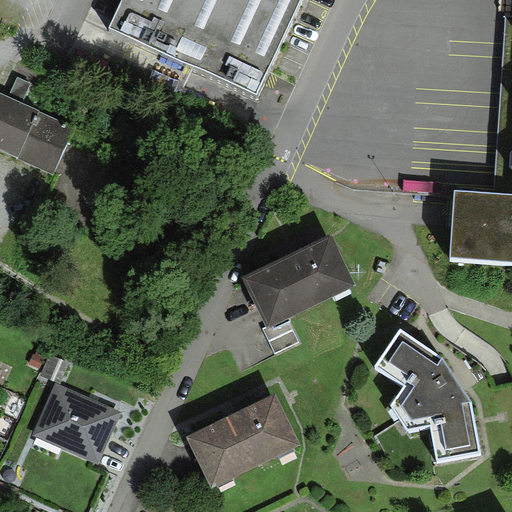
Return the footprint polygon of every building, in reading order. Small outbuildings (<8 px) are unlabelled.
[(303,0),(121,0),(106,33),(256,102),(303,0)] [(511,10),(503,10),(492,195),(456,193),(451,262),(511,266),(511,10)] [(68,135),(0,104),(0,157),(48,179),(68,135)] [(352,296),(330,251),(247,291),(269,336),(288,327),(352,296)] [(288,327),(269,336),(277,353),(296,344),(288,327)] [(443,360),(403,336),(379,371),(406,389),(394,409),(408,432),(431,426),(440,463),(482,455),(473,407),(443,360)] [(38,384),(54,390),(64,367),(48,360),(38,384)] [(118,418),(54,390),(32,440),(97,467),(118,418)] [(286,452),(263,405),(179,445),(201,492),(286,452)]
